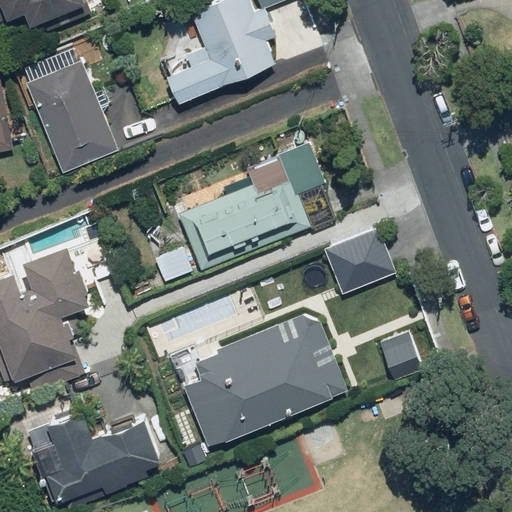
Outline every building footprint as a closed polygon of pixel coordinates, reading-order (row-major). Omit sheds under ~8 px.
[(0,0),(0,18),(29,8),(34,21),(88,0),(0,0)] [(282,32),(271,5),(282,0),(262,0),(265,4),(260,5),(257,0),(208,0),(195,6),(207,35),(167,52),(186,99),(280,60),(271,36),(282,32)] [(88,55),(30,77),(65,169),(123,147),(88,55)] [(0,150),(17,147),(1,64),(0,61),(0,150)] [(254,170),(182,196),(207,264),(319,223),(306,188),(328,180),(314,140),(251,163),(254,170)] [(329,243),(346,288),(400,268),(384,223),(329,243)] [(41,391),(91,373),(76,332),(80,331),(73,311),(98,302),(74,238),(29,255),(27,248),(11,254),(16,268),(0,274),(0,357),(8,379),(33,370),(41,391)] [(186,243),(157,254),(166,278),(195,267),(186,243)] [(206,374),(189,380),(213,442),(352,388),(320,304),(220,342),(223,349),(200,358),(206,374)] [(416,328),(385,338),(397,377),(428,366),(416,328)] [(40,436),(63,497),(107,480),(111,490),(155,472),(152,463),(168,457),(151,413),(139,418),(136,412),(115,420),(117,426),(99,433),(88,404),(52,418),(56,430),(40,436)]
